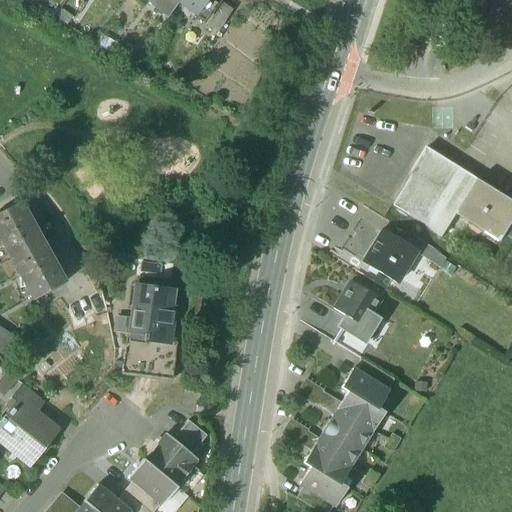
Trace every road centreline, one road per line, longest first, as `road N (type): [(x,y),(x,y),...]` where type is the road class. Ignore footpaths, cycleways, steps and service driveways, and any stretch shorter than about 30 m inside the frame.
road 1 (secondary): [(232,511),(277,247),(328,76)]
road 2 (residential): [(328,76),(425,93),(463,87),(511,63)]
road 3 (residential): [(27,511),(112,414)]
